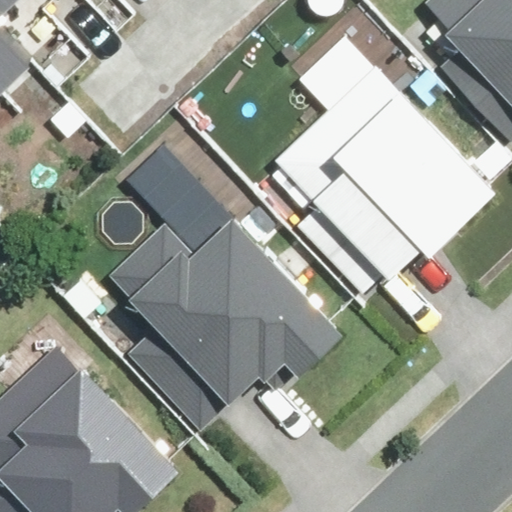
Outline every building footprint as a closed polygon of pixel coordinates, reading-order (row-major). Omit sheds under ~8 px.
[(511,0),(430,0),(451,22),(421,49),(487,123),(508,105),(511,108),(511,0)] [(0,17),(0,72),(2,75),(30,49),(0,17)] [(304,203),(380,280),(407,254),(422,269),(501,192),(369,58),(276,149),(317,190),(304,203)] [(134,335),(203,412),(216,401),(223,409),(290,349),(301,361),(343,325),(234,203),(188,244),(160,212),(113,254),(138,282),(124,295),(149,323),(134,335)] [(0,496),(14,511),(98,511),(115,497),(128,511),(149,511),(187,477),(49,327),(0,371),(0,496)]
